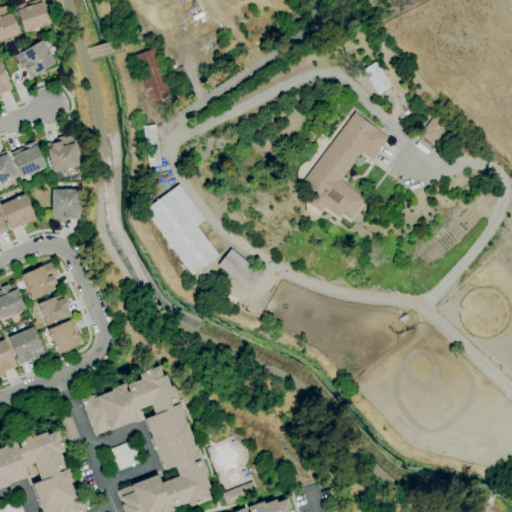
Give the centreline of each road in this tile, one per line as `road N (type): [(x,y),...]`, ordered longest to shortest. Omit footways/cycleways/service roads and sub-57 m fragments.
road 1 (residential): [(511,391),(421,306),(324,289),(241,244),(181,181),(170,144)]
road 2 (residential): [(0,262),(38,246),(69,252),(104,332),(89,362),(0,400)]
